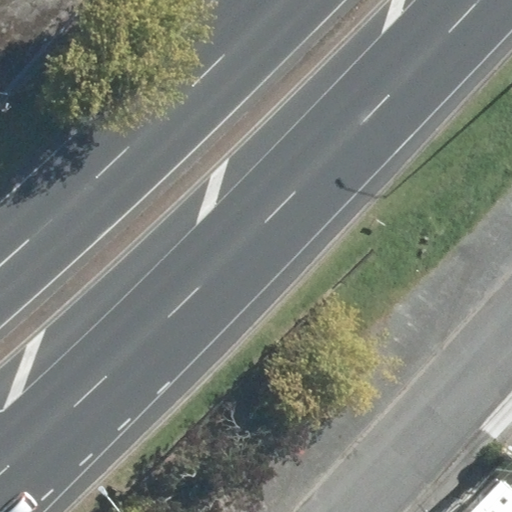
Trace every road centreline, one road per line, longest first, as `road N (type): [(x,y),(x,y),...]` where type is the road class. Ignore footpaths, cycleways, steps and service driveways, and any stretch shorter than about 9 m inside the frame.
road 1 (primary): [(474,0),(227,264),(0,477)]
road 2 (primary): [(0,259),(260,0)]
road 3 (residential): [(353,511),(511,339)]
